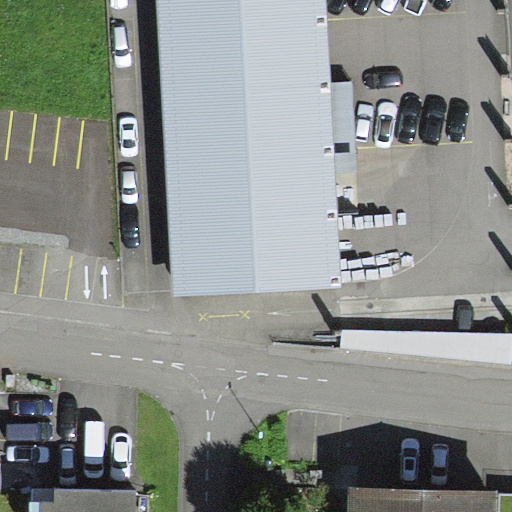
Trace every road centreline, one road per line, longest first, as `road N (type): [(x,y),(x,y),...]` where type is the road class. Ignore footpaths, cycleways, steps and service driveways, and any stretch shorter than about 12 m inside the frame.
road 1 (residential): [(511,402),(214,368)]
road 2 (residential): [(214,368),(0,336)]
road 3 (residential): [(207,511),(214,368)]
